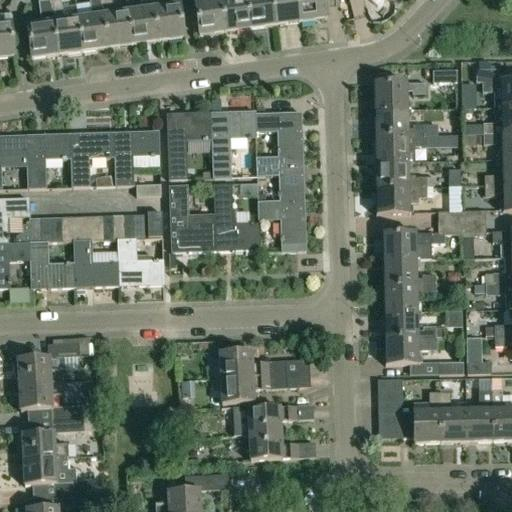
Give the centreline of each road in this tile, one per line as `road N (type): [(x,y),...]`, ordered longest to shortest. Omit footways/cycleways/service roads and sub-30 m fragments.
road 1 (residential): [(0,320),(341,316)]
road 2 (residential): [(0,108),(332,63)]
road 3 (residential): [(341,316),(332,63)]
road 4 (residential): [(348,482),(341,316)]
road 5 (residential): [(348,482),(511,480)]
road 6 (residential): [(332,63),(388,48),(440,0)]
